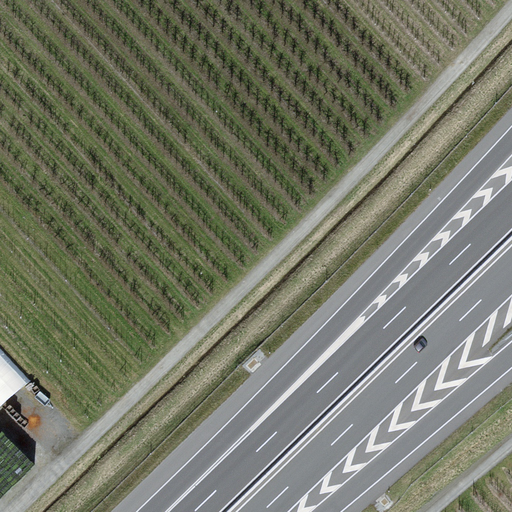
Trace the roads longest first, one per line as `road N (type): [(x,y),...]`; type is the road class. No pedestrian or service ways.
road 1 (track): [(13,511),(330,209),(511,6)]
road 2 (motorway): [(511,142),(178,511)]
road 3 (motorway): [(511,202),(192,511)]
road 4 (motorway): [(261,511),(511,269)]
road 5 (motorway): [(318,511),(511,354)]
